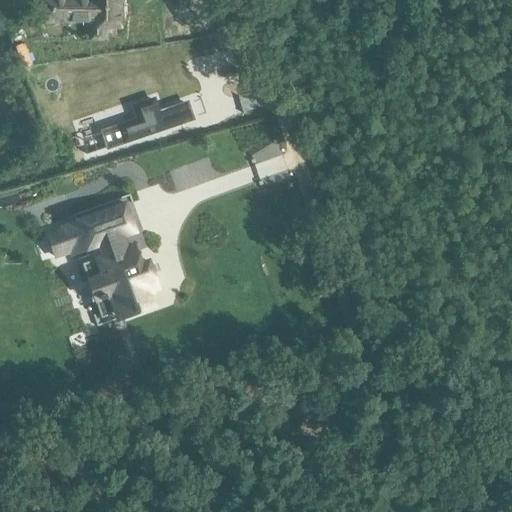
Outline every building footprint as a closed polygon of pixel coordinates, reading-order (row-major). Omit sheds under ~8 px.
[(98,13),(77,20),(82,35),(87,50),(108,43),(114,58),(139,50),(155,44),(153,39),(164,36),(166,41),(174,38),(176,45),(205,36),(192,0),(185,0),(144,14),(139,0),(135,0),(118,6),(116,0),(96,7),(98,13)] [(139,121),(106,132),(112,147),(163,129),(158,114),(153,102),(135,108),(139,121)] [(42,334),(56,330),(0,121),(0,396),(12,393),(0,350),(0,263),(23,348),(44,342),(42,334)] [(241,191),(225,193),(228,211),(244,208),(241,191)] [(64,229),(48,234),(55,255),(70,250),(72,254),(101,245),(104,256),(102,257),(108,274),(103,275),(110,296),(115,294),(122,318),(151,308),(146,293),(150,291),(159,289),(150,263),(142,266),(138,252),(130,255),(128,248),(124,237),(136,233),(127,204),(78,220),(62,226),(64,229)]
